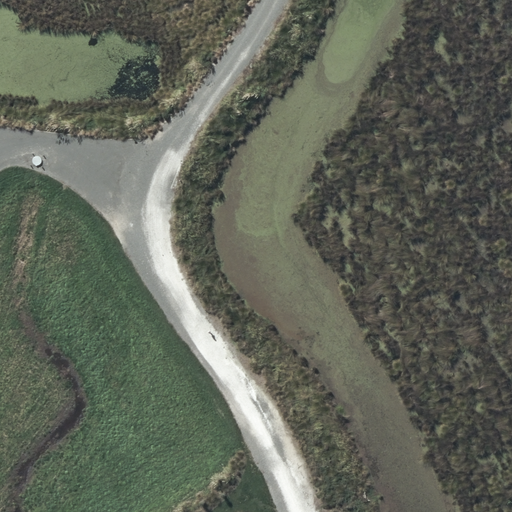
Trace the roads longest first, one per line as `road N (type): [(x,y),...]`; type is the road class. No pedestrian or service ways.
road 1 (track): [(256,0),(167,149),(150,194),(154,262),(189,331),(253,416),(295,511)]
road 2 (track): [(150,194),(0,140)]
